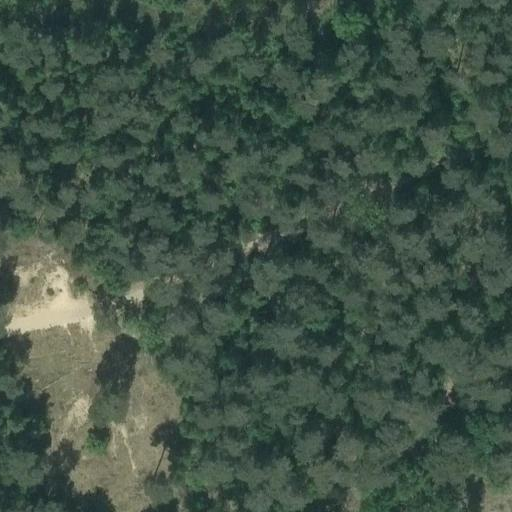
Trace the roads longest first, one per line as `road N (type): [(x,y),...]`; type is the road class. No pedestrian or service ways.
road 1 (track): [(0,325),(283,235),(511,138)]
road 2 (track): [(511,351),(498,371),(321,486),(301,511)]
